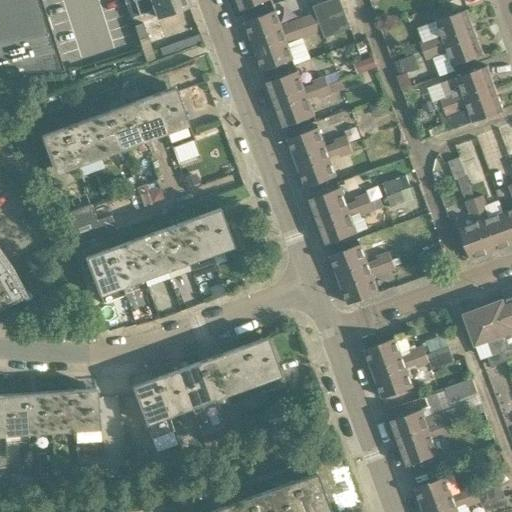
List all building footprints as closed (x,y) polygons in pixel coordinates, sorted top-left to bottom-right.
[(63,69),(40,0),(0,0),(0,75),(63,73),(64,72),(63,69)] [(186,0),(138,0),(132,2),(132,4),(140,2),(145,15),(158,11),(161,18),(189,8),(186,0)] [(236,0),(241,12),(272,0),(236,0)] [(332,0),(313,7),(315,14),(319,24),(345,15),(340,0),(332,0)] [(420,44),(423,52),(475,33),(467,10),(436,21),(443,40),(433,43),(432,40),(420,44)] [(254,48),(306,28),(303,18),(281,26),(276,12),(245,23),(254,48)] [(325,39),(351,30),(345,15),(319,24),(322,32),(325,39)] [(147,63),(156,60),(144,23),(135,26),(147,63)] [(297,41),(310,37),(306,28),(254,48),(263,72),(294,61),(287,42),(296,38),(297,41)] [(423,52),(414,56),(417,64),(426,61),(438,57),(436,53),(446,50),(453,67),(484,56),(475,33),(423,52)] [(367,53),(363,41),(354,44),(359,56),(367,53)] [(423,52),(420,44),(411,47),(414,56),(423,52)] [(359,75),(377,68),(373,57),(355,64),(359,75)] [(443,108),(443,109),(496,89),(487,67),(442,84),(446,98),(440,100),(433,103),(436,110),(443,108)] [(267,84),(275,106),(328,87),(325,79),(313,83),(314,86),(304,90),(298,72),(267,84)] [(412,87),(407,73),(400,76),(397,77),(402,91),(412,87)] [(328,87),(275,106),(283,128),(314,117),(307,100),(317,96),(319,100),(331,95),(328,87)] [(151,97),(165,135),(170,148),(194,140),(175,88),(151,97)] [(496,89),(443,109),(446,117),(458,113),(457,109),(466,105),(473,123),(504,112),(496,89)] [(129,105),(143,143),(165,135),(151,97),(129,105)] [(374,118),(390,113),(385,100),(370,106),(374,118)] [(436,110),(433,103),(432,100),(422,104),(425,115),(436,111),(436,110)] [(143,143),(129,105),(107,113),(121,151),(143,143)] [(121,151),(107,113),(85,121),(99,159),(121,151)] [(99,159),(85,121),(63,130),(77,167),(99,159)] [(288,140),(297,164),(349,145),(346,137),(334,141),(335,145),(325,149),(318,129),(288,140)] [(77,167),(63,130),(41,138),(44,146),(55,176),(77,167)] [(349,145),(297,164),(305,189),(336,178),(329,158),(339,155),(340,158),(352,154),(349,145)] [(456,180),(466,177),(460,159),(449,162),(456,180)] [(199,185),(196,173),(184,177),(188,189),(199,185)] [(387,195),(410,187),(406,176),(384,184),(387,195)] [(493,253),(474,200),(469,185),(460,188),(470,215),(473,214),(477,223),(459,230),(471,261),(493,253)] [(511,210),(503,214),(511,237),(511,185),(508,187),(511,197),(511,210)] [(149,191),(153,203),(163,199),(159,188),(149,191)] [(309,200),(318,223),(370,203),(368,196),(356,200),(357,204),(347,207),(340,189),(309,200)] [(392,208),(415,200),(410,189),(388,197),(392,208)] [(474,200),(493,253),(511,245),(511,237),(503,214),(488,219),(485,209),(486,209),(482,197),(474,200)] [(370,203),(374,212),(383,209),(380,200),(370,203)] [(370,203),(318,223),(326,245),(357,234),(350,217),(360,213),(361,217),(374,212),(370,203)] [(219,209),(197,218),(210,256),(233,247),(219,209)] [(210,256),(197,218),(175,226),(188,264),(210,256)] [(188,264),(175,226),(152,234),(166,272),(188,264)] [(166,272),(152,234),(130,243),(144,280),(166,272)] [(144,280),(130,243),(108,251),(122,288),(144,280)] [(330,257),(339,281),(392,262),(389,253),(377,258),(378,262),(368,265),(361,245),(330,257)] [(0,306),(26,295),(25,292),(17,276),(10,264),(2,252),(0,249),(0,306)] [(125,296),(122,288),(108,251),(85,259),(102,304),(125,296)] [(392,262),(339,281),(348,306),(379,294),(372,275),(381,271),(383,275),(395,270),(392,262)] [(511,323),(504,301),(503,300),(484,307),(504,363),(511,359),(511,323)] [(504,363),(484,307),(464,314),(475,346),(487,342),(492,356),(487,357),(490,367),(504,363)] [(266,338),(244,346),(258,385),(281,376),(278,368),(266,338)] [(364,351),(373,375),(431,354),(428,346),(411,352),(412,356),(403,359),(395,339),(364,351)] [(258,385),(244,346),(221,354),(235,393),(258,385)] [(448,347),(431,354),(373,375),(382,399),(413,388),(406,369),(416,365),(417,369),(429,365),(431,371),(454,363),(448,347)] [(235,393),(221,354),(199,362),(213,401),(235,393)] [(213,401),(199,362),(177,370),(191,409),(213,401)] [(191,409),(177,370),(154,378),(168,417),(191,409)] [(168,417),(154,378),(132,386),(151,440),(174,432),(168,417)] [(485,413),(472,379),(445,389),(451,403),(467,397),(474,416),(485,413)] [(97,389),(72,391),(76,432),(100,431),(97,398),(97,389)] [(76,432),(72,391),(49,392),(52,434),(76,432)] [(52,434),(49,392),(25,394),(28,436),(52,434)] [(28,436),(25,394),(2,396),(5,437),(28,436)] [(390,421),(398,444),(451,425),(451,424),(474,416),(469,403),(424,418),(418,401),(397,408),(400,418),(390,421)] [(206,447),(229,438),(223,423),(200,432),(206,447)] [(451,425),(398,444),(407,466),(437,455),(431,438),(441,434),(442,438),(454,434),(451,425)] [(149,463),(144,450),(130,456),(135,469),(149,463)] [(478,478),(491,473),(486,459),(474,464),(478,478)] [(34,475),(46,474),(46,461),(34,462),(34,475)] [(78,479),(77,468),(72,469),(67,474),(67,480),(78,479)] [(113,478),(112,469),(97,471),(98,479),(113,478)] [(293,482),(304,511),(330,511),(316,473),(293,482)] [(32,477),(22,479),(22,476),(8,477),(9,486),(32,483),(32,477)] [(415,489),(423,511),(429,511),(477,494),(474,486),(461,491),(462,494),(453,497),(445,478),(415,489)] [(271,490),(279,511),(304,511),(293,482),(271,490)] [(500,486),(477,494),(429,511),(458,511),(456,507),(466,503),(467,507),(480,502),(481,507),(505,498),(500,486)] [(249,498),(254,511),(279,511),(271,490),(249,498)] [(227,506),(228,511),(254,511),(249,498),(227,506)]
